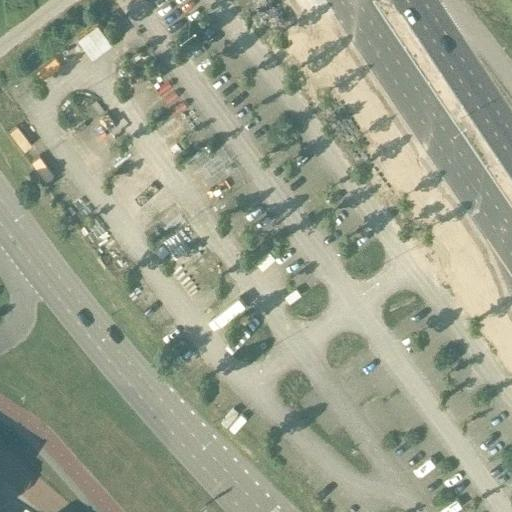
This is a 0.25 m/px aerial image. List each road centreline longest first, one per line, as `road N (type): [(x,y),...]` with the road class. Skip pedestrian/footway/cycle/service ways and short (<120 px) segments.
road 1 (primary): [(345,0),(511,252)]
road 2 (primary): [(511,147),(413,0)]
